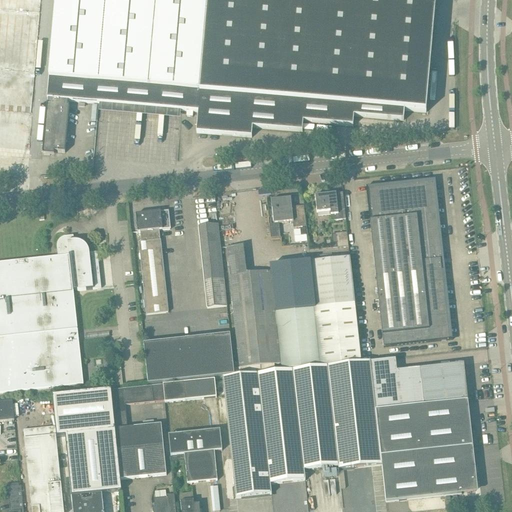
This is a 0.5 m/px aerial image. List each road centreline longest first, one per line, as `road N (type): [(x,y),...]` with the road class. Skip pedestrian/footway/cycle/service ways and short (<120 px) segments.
road 1 (unclassified): [(0,199),(495,145)]
road 2 (unknown): [(108,187),(127,358)]
road 3 (tertiary): [(495,145),(511,299)]
road 4 (tertiary): [(488,0),(495,145)]
road 5 (unknown): [(182,179),(187,308)]
